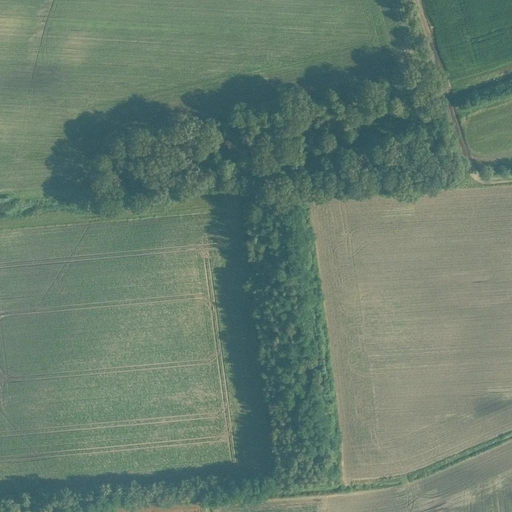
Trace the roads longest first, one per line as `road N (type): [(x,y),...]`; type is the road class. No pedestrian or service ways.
road 1 (track): [(451,107),(224,203),(0,225)]
road 2 (track): [(419,0),(467,168),(483,179),(511,179)]
